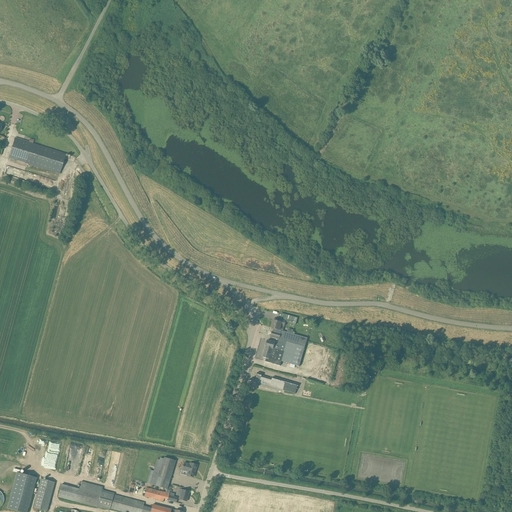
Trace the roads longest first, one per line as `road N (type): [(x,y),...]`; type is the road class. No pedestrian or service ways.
road 1 (unclassified): [(250,335),(225,305),(164,268),(131,235),(91,159),(63,127),(0,99)]
road 2 (tertiary): [(216,278),(155,239),(88,135),(56,104)]
road 3 (unclassified): [(511,328),(283,295)]
road 4 (unclassified): [(424,511),(211,472)]
road 5 (unknown): [(196,511),(23,465)]
road 6 (tertiary): [(211,472),(250,335)]
